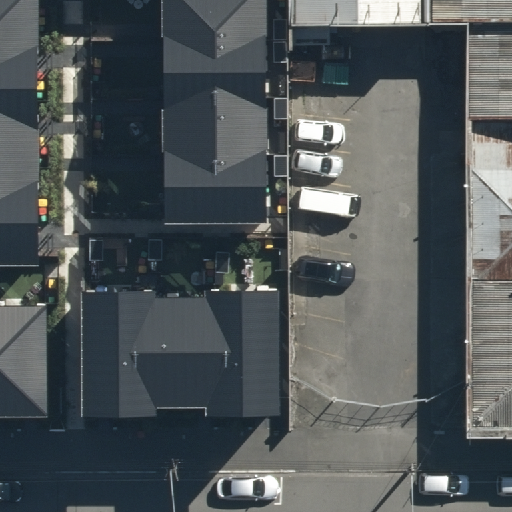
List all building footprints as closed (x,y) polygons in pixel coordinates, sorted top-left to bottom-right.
[(0,0),(0,254),(38,254),(36,0),(0,0)] [(164,0),(165,216),(264,216),(263,0),(164,0)] [(421,0),(294,0),(295,21),(422,20),(421,0)] [(511,0),(429,0),(430,20),(465,20),(465,124),(511,124),(511,0)] [(511,129),(468,130),(466,425),(467,434),(511,433),(511,129)] [(87,280),(88,406),(279,404),(278,278),(87,280)] [(0,296),(0,409),(48,409),(46,296),(0,296)]
